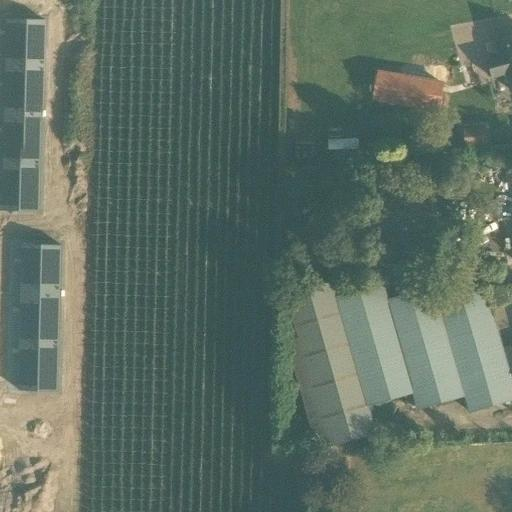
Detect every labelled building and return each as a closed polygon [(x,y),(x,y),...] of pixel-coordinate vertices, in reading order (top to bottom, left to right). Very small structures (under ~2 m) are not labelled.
[(0,213),(31,215),(36,20),(0,18),(0,213)] [(511,36),(487,44),(496,78),(504,76),(506,84),(511,82),(511,36)] [(447,85),(450,66),(431,63),(428,80),(381,70),(376,96),(398,101),(397,106),(438,114),(443,84),(447,85)] [(469,128),(469,144),(490,144),(489,128),(469,128)] [(12,246),(10,393),(49,394),(53,246),(12,246)] [(336,298),(331,283),(286,296),(299,338),(331,446),(375,432),(368,409),(415,395),(420,412),(466,398),(471,413),(511,401),(511,346),(505,349),(487,289),(438,303),(433,287),(387,300),(383,285),(336,298)] [(18,424),(16,511),(54,511),(57,425),(18,424)]
